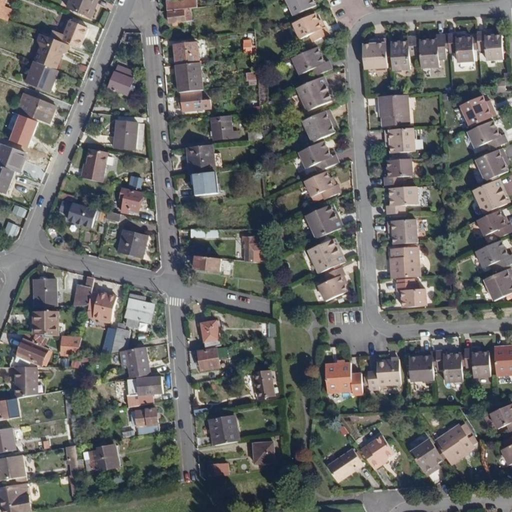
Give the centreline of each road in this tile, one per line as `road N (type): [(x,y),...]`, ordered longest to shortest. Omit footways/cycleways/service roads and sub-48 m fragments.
road 1 (residential): [(511,11),(371,18),(352,40),(375,324),(385,332),(511,326)]
road 2 (residential): [(171,285),(146,0)]
road 3 (residential): [(126,0),(19,260)]
road 4 (residential): [(189,480),(171,285)]
road 5 (residential): [(19,260),(42,256),(171,285)]
